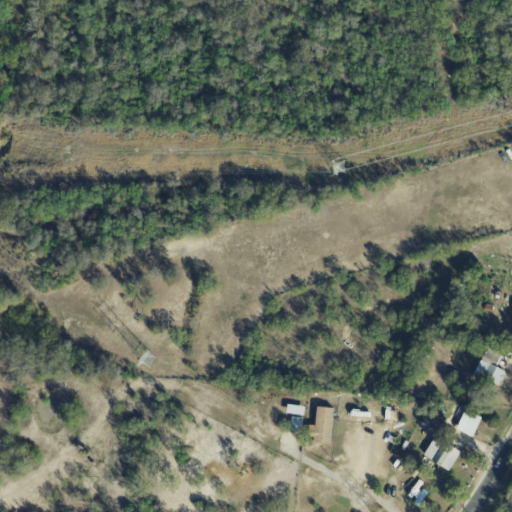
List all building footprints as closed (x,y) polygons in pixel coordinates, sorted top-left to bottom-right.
[(495,367),(503,354),(489,346),(472,377),(485,384),(487,381),(497,387),(505,373),(495,367)] [(315,426),(309,426),(309,437),(314,437),(313,444),(331,444),(332,408),(316,408),(315,426)] [(457,431),(474,437),(481,417),(463,411),(457,431)] [(301,433),(304,419),(292,417),(289,431),(301,433)] [(460,450),(434,437),(424,458),(450,471),(460,450)]
